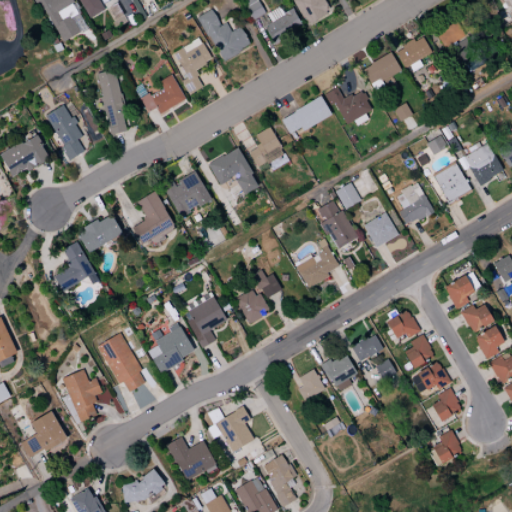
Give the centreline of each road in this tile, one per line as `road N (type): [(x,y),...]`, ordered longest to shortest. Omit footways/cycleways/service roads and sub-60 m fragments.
road 1 (residential): [(511,212),(230,375),(185,392),(110,446)]
road 2 (residential): [(419,0),(48,210)]
road 3 (residential): [(409,274),(476,389),(483,424)]
road 4 (residential): [(255,361),(319,484),(317,511)]
